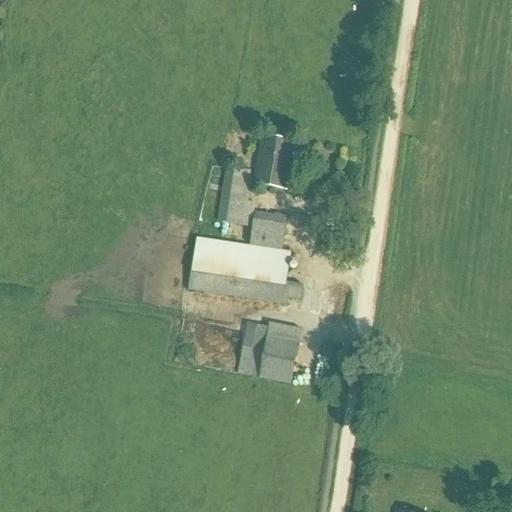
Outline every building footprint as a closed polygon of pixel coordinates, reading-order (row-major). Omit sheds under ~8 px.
[(261,138),(253,187),(289,193),(297,144),(261,138)] [(199,188),(200,169),(190,169),(189,187),(199,188)] [(223,198),(219,224),(252,230),(257,204),(240,201),(223,198)] [(257,212),(251,248),(284,252),(289,217),(257,212)] [(197,239),(190,292),(289,307),(289,301),(302,304),(306,286),(288,284),(292,256),(284,252),(251,248),(197,239)] [(169,299),(177,288),(156,273),(148,284),(169,299)] [(317,291),(317,312),(333,313),(334,291),(317,291)] [(248,325),(239,377),(260,381),(270,329),(248,325)] [(270,329),(260,381),(293,387),(303,332),(270,325),(270,329)] [(223,348),(220,371),(230,373),(233,350),(223,348)]
